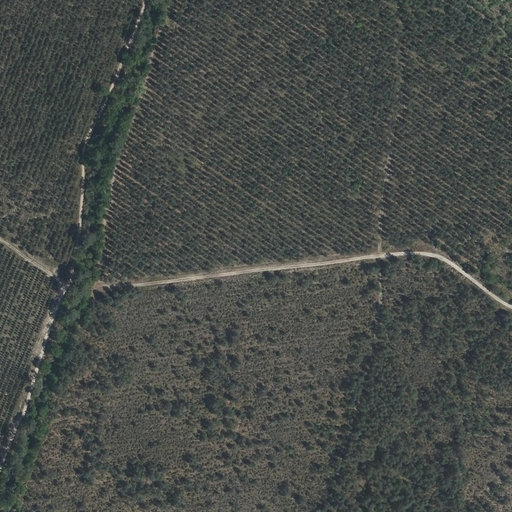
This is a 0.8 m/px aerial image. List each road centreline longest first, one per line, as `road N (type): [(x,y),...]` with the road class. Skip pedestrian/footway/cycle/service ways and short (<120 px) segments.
road 1 (track): [(142,0),(79,148),(77,234),(0,463)]
road 2 (track): [(92,291),(419,252),(441,257),(511,306)]
road 3 (track): [(380,257),(403,102),(404,30),(395,0)]
